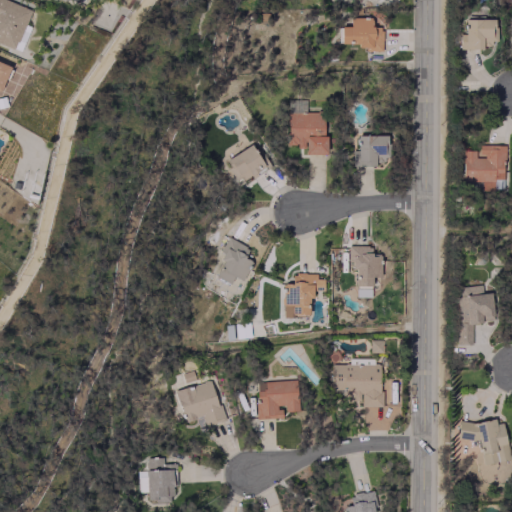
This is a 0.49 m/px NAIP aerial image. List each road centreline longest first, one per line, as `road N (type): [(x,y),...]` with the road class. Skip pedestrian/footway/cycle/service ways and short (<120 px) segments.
road 1 (residential): [(425,0),(422,511)]
road 2 (residential): [(425,443),(362,444),(251,473)]
road 3 (residential): [(425,203),(299,207)]
